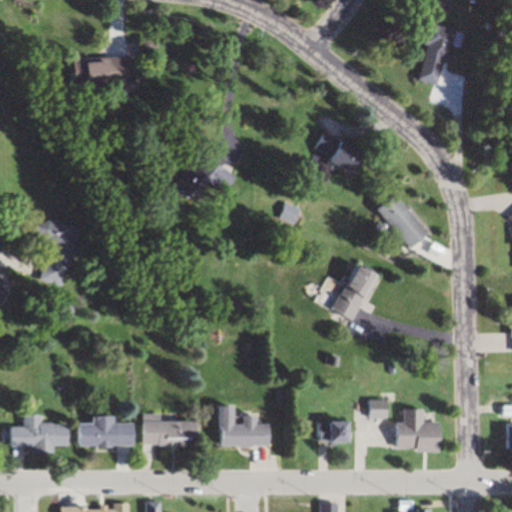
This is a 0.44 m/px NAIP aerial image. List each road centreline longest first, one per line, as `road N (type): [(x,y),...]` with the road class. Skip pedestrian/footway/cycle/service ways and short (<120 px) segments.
road 1 (residential): [(511,483),(0,484)]
road 2 (residential): [(463,511),(462,196)]
road 3 (residential): [(462,196),(354,84),(222,0)]
